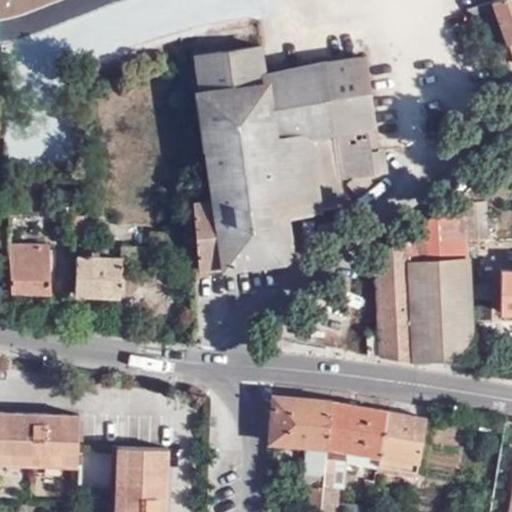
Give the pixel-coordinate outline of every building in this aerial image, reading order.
[(511,0),(495,0),(493,1),(511,52),(511,0)] [(469,8),(473,19),(482,15),(479,5),(469,8)] [(222,267),(222,269),(284,261),(294,253),(289,215),(321,211),(321,210),(344,206),(341,178),(352,176),(362,175),(381,172),(378,150),(371,151),(368,130),(375,128),(366,56),(329,60),(266,73),(262,44),(194,54),(199,88),(196,90),(213,199),(195,201),(200,269),(222,267)] [(378,150),(375,128),(368,130),(371,151),(378,150)] [(362,175),(352,176),(354,179),(351,184),(358,192),(369,183),(362,175)] [(423,220),(407,233),(408,261),(468,257),(463,189),(442,206),(444,246),(425,247),(423,220)] [(467,201),(469,240),(489,239),(487,201),(467,201)] [(71,218),(72,240),(88,239),(87,216),(71,218)] [(167,252),(192,253),(192,232),(148,231),(148,244),(122,244),(122,257),(122,264),(166,266),(167,252)] [(407,233),(375,258),(379,327),(364,328),(366,355),(381,353),(382,357),(412,360),(408,261),(407,233)] [(121,297),(122,264),(122,257),(77,256),(76,295),(121,297)] [(468,257),(408,261),(412,360),(462,358),(471,357),(474,357),(468,257)] [(511,310),(511,269),(503,269),(502,311),(511,310)] [(471,357),(462,358),(463,369),(471,369),(471,357)] [(325,445),(329,400),(274,395),(270,440),(325,445)] [(378,454),(386,410),(329,400),(325,445),(378,454)] [(76,410),(33,409),(33,420),(18,420),(19,409),(0,407),(0,458),(73,461),(76,410)] [(33,420),(33,409),(19,409),(18,420),(33,420)] [(426,416),(386,410),(378,454),(418,461),(426,416)] [(164,446),(114,445),(113,511),(162,511),(163,495),(152,495),(152,479),(163,479),(164,446)] [(418,461),(378,454),(376,464),(416,471),(418,461)] [(0,463),(73,466),(73,461),(0,458),(0,463)] [(336,459),(324,458),(323,472),(334,473),(336,459)] [(334,473),(323,472),(323,474),(321,486),(333,487),(334,473)] [(309,485),(321,486),(323,474),(310,473),(309,485)] [(163,495),(163,479),(152,479),(152,495),(163,495)] [(307,511),(320,511),(321,486),(309,485),(307,511)] [(321,486),(320,511),(322,511),(331,511),(333,487),(321,486)]
